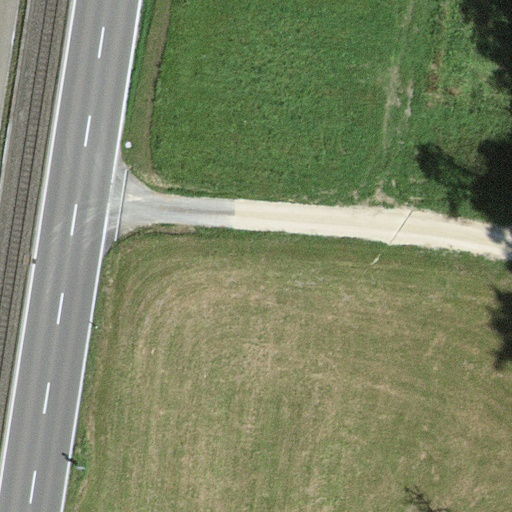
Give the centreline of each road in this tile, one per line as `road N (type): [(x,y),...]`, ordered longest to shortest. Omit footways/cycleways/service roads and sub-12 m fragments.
road 1 (primary): [(30,511),(108,0)]
road 2 (track): [(78,196),(346,225),(511,253)]
